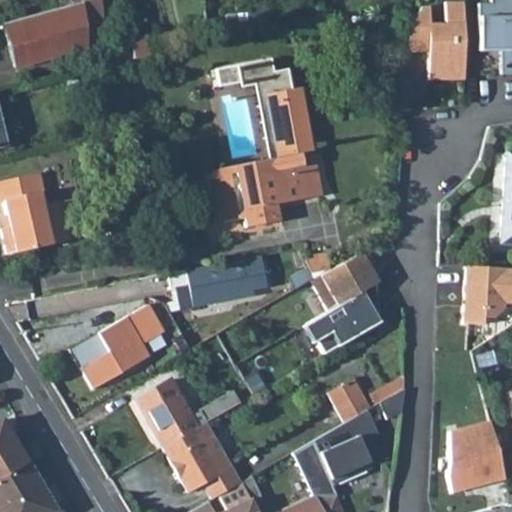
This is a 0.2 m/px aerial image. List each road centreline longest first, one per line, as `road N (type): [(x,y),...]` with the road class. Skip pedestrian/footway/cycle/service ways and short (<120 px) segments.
road 1 (residential): [(411,511),(418,197),(438,138),(476,110),(511,107)]
road 2 (unknown): [(0,309),(105,273),(291,230)]
road 3 (tertiary): [(102,511),(0,343)]
